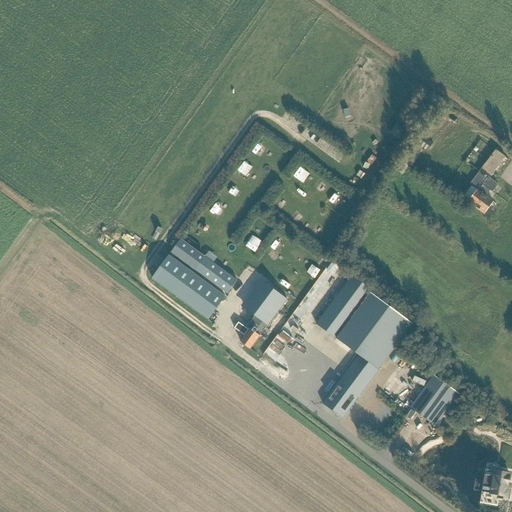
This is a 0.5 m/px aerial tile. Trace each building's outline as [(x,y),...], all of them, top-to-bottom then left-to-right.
[(397,122),(389,133),(400,141),(408,130),(397,122)] [(422,135),(416,143),(427,152),(433,143),(422,135)] [(184,140),(137,205),(169,229),(216,164),(184,140)] [(416,158),(422,150),(414,144),(407,153),(416,158)] [(488,181),(490,178),(496,169),(505,157),(495,150),(487,162),(478,174),(488,181)] [(488,181),(478,174),(470,184),(475,189),(477,190),(468,202),(484,215),(493,201),(486,196),(490,191),(492,192),(498,184),(490,178),(488,181)] [(169,255),(152,278),(209,320),(225,297),(169,255)] [(204,257),(195,270),(228,294),(237,281),(204,257)] [(323,316),(317,325),(336,339),(371,294),(372,292),(353,277),(323,316)] [(265,284),(246,310),(255,317),(256,315),(261,319),(260,321),(266,325),(267,326),(286,300),(265,284)] [(359,357),(324,404),(341,417),(343,419),(377,373),(378,371),(379,370),(412,325),(371,294),(336,339),(359,357)] [(267,326),(266,325),(260,321),(261,319),(256,315),(255,317),(246,328),(250,330),(241,343),(250,350),(267,326)] [(410,408),(436,427),(460,395),(434,375),(410,408)] [(510,473),(486,469),(482,492),(499,495),(498,498),(507,499),(509,486),(507,486),(510,473)]
